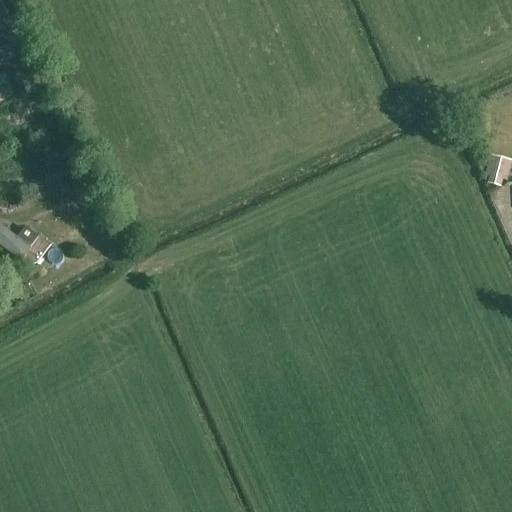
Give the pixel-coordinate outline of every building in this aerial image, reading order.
[(8,0),(0,0),(0,26),(17,20),(8,0)] [(6,62),(21,56),(16,45),(1,51),(6,62)] [(0,104),(36,90),(28,70),(0,81),(0,104)] [(505,168),(491,165),(486,186),(500,189),(505,168)] [(73,206),(89,206),(88,192),(73,192),(73,206)] [(0,226),(0,248),(20,264),(31,251),(29,250),(35,242),(23,233),(17,240),(0,226)] [(80,231),(67,228),(65,238),(78,241),(80,231)]
